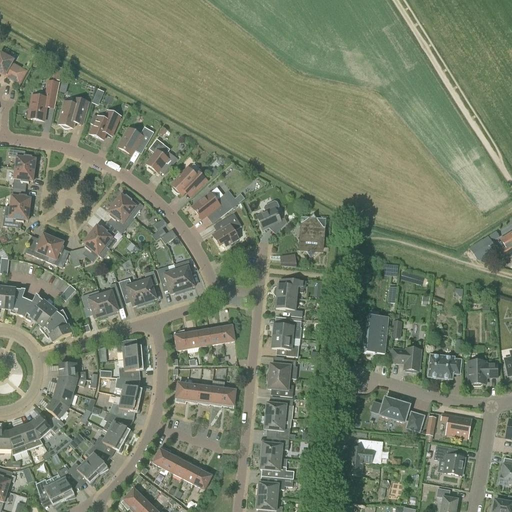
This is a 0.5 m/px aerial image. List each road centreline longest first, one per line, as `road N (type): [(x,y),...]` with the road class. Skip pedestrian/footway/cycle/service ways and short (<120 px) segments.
road 1 (residential): [(0,139),(39,141),(128,177),(184,230),(213,289)]
road 2 (residential): [(239,511),(258,293)]
road 3 (track): [(398,0),(511,181)]
road 4 (track): [(511,276),(374,236)]
road 5 (residential): [(492,404),(438,399),(359,376)]
road 6 (residential): [(38,359),(154,322)]
